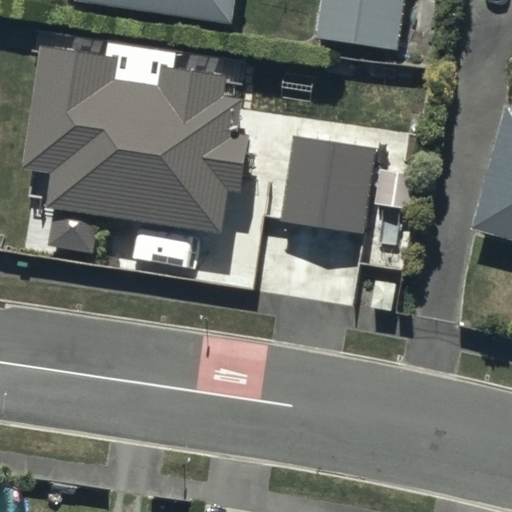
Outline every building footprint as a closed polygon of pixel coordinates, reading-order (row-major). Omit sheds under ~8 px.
[(84,0),(84,4),(109,8),(107,23),(154,31),(156,15),(239,28),(243,0),(84,0)] [(410,0),(325,0),(319,42),(402,54),(410,0)] [(231,68),(44,41),(26,162),(58,167),(53,202),(224,226),(231,184),(245,186),(254,129),(240,127),(245,94),(228,91),(231,68)] [(511,242),(511,110),(508,110),(476,233),(511,242)] [(379,144),(296,132),(284,216),(366,228),(379,144)]
